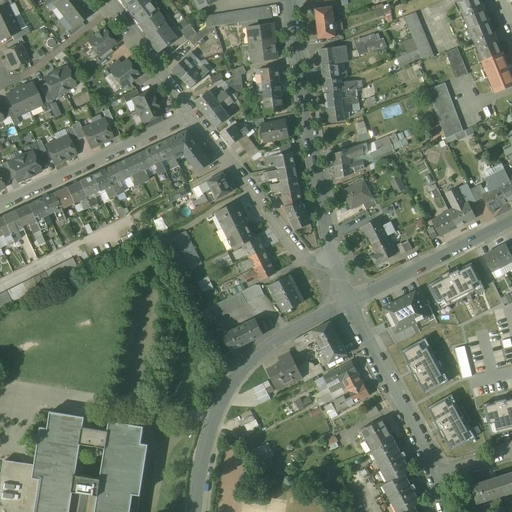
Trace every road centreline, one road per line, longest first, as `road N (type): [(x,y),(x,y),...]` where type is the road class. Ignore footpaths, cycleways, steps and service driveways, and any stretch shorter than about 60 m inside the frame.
road 1 (residential): [(291,0),(342,283)]
road 2 (residential): [(196,511),(213,416),(233,381),(268,341),(349,302)]
road 3 (residential): [(191,118),(306,258),(342,283)]
road 4 (residential): [(191,118),(0,206)]
road 5 (residential): [(435,473),(349,302)]
road 6 (residential): [(349,302),(511,219)]
road 7 (residential): [(112,8),(191,118)]
road 8 (residential): [(9,80),(112,8)]
